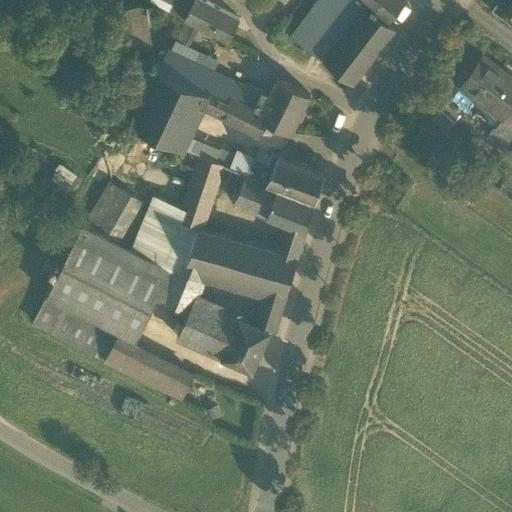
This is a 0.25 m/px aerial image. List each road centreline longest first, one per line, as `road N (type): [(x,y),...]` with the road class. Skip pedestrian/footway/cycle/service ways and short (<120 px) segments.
road 1 (secondary): [(371,110),(296,341),(268,511)]
road 2 (residential): [(371,110),(278,68),(241,0)]
road 3 (residential): [(0,434),(142,511)]
road 4 (secondary): [(444,0),(371,110)]
